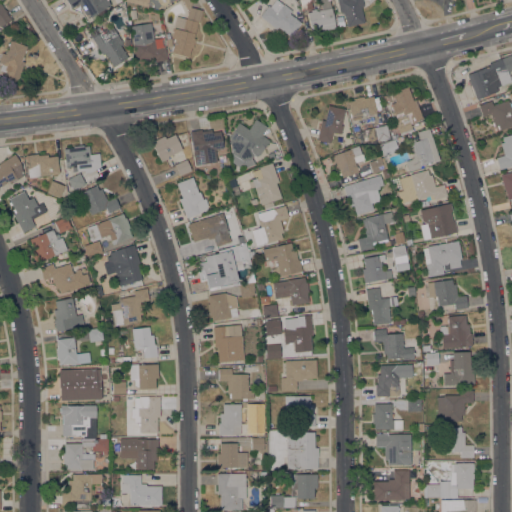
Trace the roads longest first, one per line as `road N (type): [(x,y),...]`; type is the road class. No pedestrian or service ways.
road 1 (residential): [(190,511),(190,370),(170,249),(119,134),(30,0)]
road 2 (residential): [(218,0),(290,122),(335,263),(347,511)]
road 3 (residential): [(503,511),(494,265),(465,142),(402,0)]
road 4 (tertiary): [(511,24),(270,81),(0,121)]
road 5 (residential): [(32,511),(26,334),(0,250)]
